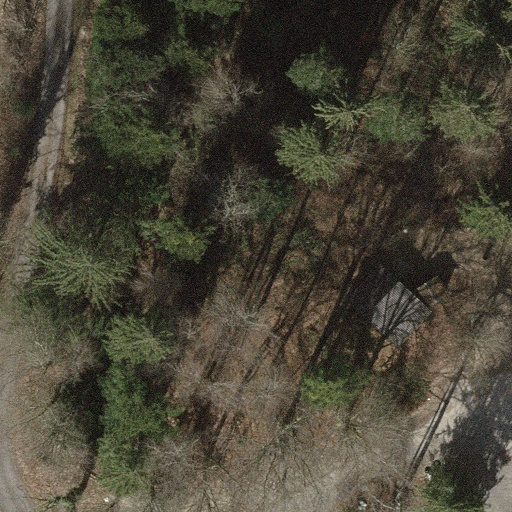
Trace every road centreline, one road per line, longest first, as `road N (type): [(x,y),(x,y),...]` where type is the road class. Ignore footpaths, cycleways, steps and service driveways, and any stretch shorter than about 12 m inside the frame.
road 1 (track): [(60,0),(49,137),(0,373)]
road 2 (track): [(300,511),(417,445),(511,406)]
